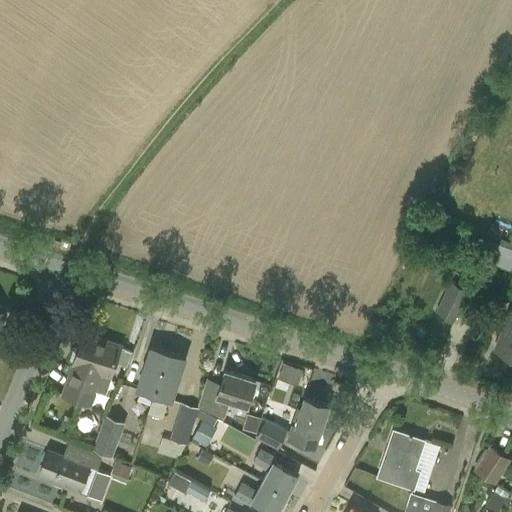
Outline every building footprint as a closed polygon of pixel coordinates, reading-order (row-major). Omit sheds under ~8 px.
[(450,280),(436,310),(455,319),(469,289),(450,280)] [(499,350),(511,354),(511,309),(510,309),(500,334),(504,335),(499,350)] [(132,351),(119,346),(119,344),(84,333),(64,393),(92,403),(96,390),(106,393),(112,375),(109,374),(114,361),(127,366),(132,351)] [(148,413),(170,352),(150,345),(137,387),(139,387),(138,393),(152,397),(147,413),(148,413)] [(185,357),(170,352),(148,413),(162,417),(169,397),(172,398),(185,357)] [(301,381),(305,365),(286,359),(281,374),(301,381)] [(206,376),(197,406),(199,406),(198,407),(225,415),(229,403),(245,408),(247,404),(248,404),(256,379),(225,369),(221,380),(206,376)] [(304,396),(300,407),(297,406),(287,437),(315,446),(320,433),(329,404),(304,396)] [(182,401),(171,438),(186,443),(188,443),(198,407),(199,406),(197,406),(182,401)] [(251,410),(246,424),(258,428),(263,414),(251,410)] [(105,413),(92,449),(112,456),(126,421),(105,413)] [(287,428),(265,418),(256,436),(278,446),(287,428)] [(202,419),(192,437),(199,441),(206,445),(217,427),(202,419)] [(416,468),(425,439),(393,428),(377,475),(413,487),(419,469),(416,468)] [(68,442),(63,454),(48,448),(39,472),(53,477),(51,480),(87,494),(102,455),(68,442)] [(473,469),(495,483),(511,458),(489,444),(473,469)] [(298,474),(274,461),(277,455),(260,447),(252,461),(268,469),(262,479),(287,493),(298,474)] [(117,459),(113,469),(128,474),(132,464),(117,459)] [(175,483),(205,500),(211,489),(193,478),(191,480),(181,474),(175,483)] [(262,479),(257,489),(241,481),(234,495),(250,504),(252,499),(275,511),(276,511),(287,493),(262,479)] [(498,511),(509,491),(497,484),(486,504),(498,511)] [(449,511),(452,504),(411,491),(404,511),(449,511)]
